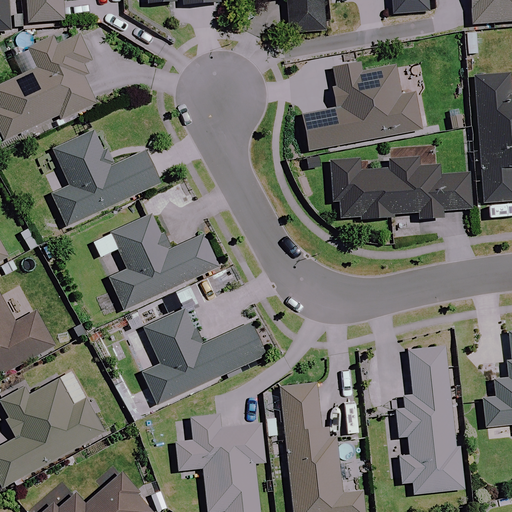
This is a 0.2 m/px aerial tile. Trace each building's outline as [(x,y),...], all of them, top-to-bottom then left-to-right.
[(0,0),(0,35),(11,35),(8,0),(0,0)] [(27,0),(29,22),(62,21),(61,0),(27,0)] [(325,32),(323,0),(245,0),(245,1),(252,0),(286,0),(289,35),(325,32)] [(429,14),(428,0),(392,0),(394,17),(429,14)] [(511,0),(470,0),(472,25),(511,23),(511,0)] [(91,78),(86,67),(92,65),(78,31),(28,51),(37,72),(0,87),(0,107),(1,109),(0,109),(0,147),(6,145),(5,142),(96,104),(86,80),(91,78)] [(402,98),(396,67),(363,73),(362,67),(332,72),(339,111),(304,117),(310,152),(422,132),(415,95),(402,98)] [(511,98),(510,77),(474,80),(483,207),(511,204),(511,98)] [(108,150),(102,152),(94,134),(54,152),(70,189),(53,197),(66,226),(160,185),(145,152),(115,165),(108,150)] [(417,169),(417,160),(389,162),(390,172),(359,174),(359,161),(329,163),(332,205),(338,205),(339,222),(418,217),(418,222),(441,221),(441,215),(471,213),(469,176),(439,178),(438,168),(417,169)] [(153,215),(111,235),(93,243),(101,261),(119,252),(128,272),(110,280),(126,314),(220,270),(204,237),(171,253),(153,215)] [(0,261),(9,257),(0,241),(0,261)] [(16,326),(0,297),(0,380),(55,349),(35,315),(16,326)] [(157,407),(240,368),(242,374),(258,367),(255,361),(268,355),(254,325),(203,349),(186,312),(143,332),(160,367),(142,376),(157,407)] [(511,333),(508,334),(511,381),(493,383),(495,400),(484,401),(486,429),(511,426),(511,333)] [(412,399),(402,400),(403,410),(397,411),(399,438),(409,438),(411,457),(400,458),(403,485),(413,484),(414,496),(464,491),(460,453),(456,453),(446,348),(408,352),(412,399)] [(74,409),(60,383),(30,399),(24,388),(0,400),(0,401),(20,439),(0,449),(0,481),(3,488),(103,434),(86,402),(74,409)] [(317,386),(280,391),(295,511),(369,511),(367,493),(360,494),(353,439),(324,442),(317,386)] [(221,431),(219,416),(192,419),(194,442),(176,445),(180,472),(204,469),(209,511),(224,511),(225,511),(260,511),(255,465),(266,463),(262,426),(221,431)] [(151,511),(121,476),(90,502),(82,493),(61,510),(57,505),(48,511),(151,511)]
